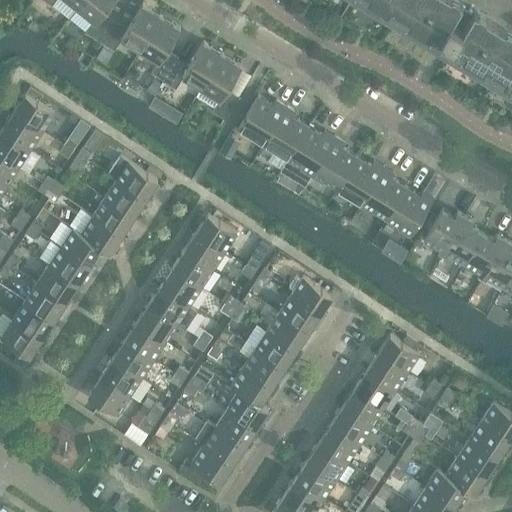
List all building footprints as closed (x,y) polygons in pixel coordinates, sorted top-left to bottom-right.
[(103,11),(111,0),(83,0),(78,7),(94,20),(85,32),(102,42),(115,19),(103,11)] [(360,0),(435,46),(437,44),(448,51),(447,53),(511,93),(511,32),(474,9),(473,11),(461,4),(463,2),(459,0),(360,0)] [(140,49),(161,15),(142,3),(128,26),(115,19),(102,42),(114,50),(122,38),(140,49)] [(166,50),(180,27),(161,15),(140,49),(158,60),(151,72),(162,80),(177,56),(166,50)] [(201,87),(222,52),(203,41),(189,64),(177,56),(162,80),(176,88),(183,76),(201,87)] [(227,87),(242,64),(222,52),(201,87),(219,98),(212,110),(225,118),(239,95),(227,87)] [(42,130),(54,112),(26,93),(14,112),(42,130)] [(262,144),(282,112),(286,106),(276,99),(273,104),(258,95),(238,127),(252,136),(251,137),(262,144)] [(288,158),(308,125),(294,117),(296,112),(286,106),(282,112),(262,144),(274,151),(275,150),(288,158)] [(42,130),(14,112),(2,129),(31,148),(42,130)] [(311,174),(335,136),(325,130),(322,134),(308,125),(288,158),(301,166),(300,168),(311,174)] [(31,148),(2,129),(0,132),(0,153),(19,166),(31,148)] [(73,149),(78,142),(68,136),(64,143),(73,149)] [(336,188),(356,155),(342,147),(345,142),(335,136),(311,174),(323,182),(324,180),(336,188)] [(68,157),(73,149),(64,143),(58,151),(68,157)] [(87,159),(92,151),(82,145),(77,152),(87,159)] [(82,166),(87,159),(77,152),(72,160),(82,166)] [(19,166),(0,153),(0,179),(7,184),(19,166)] [(360,205),(384,166),(374,160),(371,165),(356,155),(336,188),(350,196),(349,198),(360,205)] [(145,199),(158,179),(128,160),(116,179),(145,199)] [(386,218),(406,186),(392,177),(394,173),(384,166),(360,205),(372,212),(373,210),(386,218)] [(51,187),(56,180),(47,174),(42,181),(51,187)] [(145,199),(116,179),(105,196),(133,216),(145,199)] [(61,193),(65,186),(56,180),(51,187),(61,193)] [(46,195),(51,187),(42,181),(37,189),(46,195)] [(410,236),(434,197),(424,191),(420,195),(406,186),(386,218),(399,226),(398,228),(410,236)] [(56,201),(61,193),(51,187),(46,195),(56,201)] [(133,216),(105,196),(92,215),(121,234),(133,216)] [(25,222),(30,214),(21,208),(16,216),(25,222)] [(442,256),(465,216),(457,211),(454,215),(442,208),(424,240),(440,249),(438,253),(442,256)] [(237,233),(209,214),(197,232),(225,251),(237,233)] [(121,234),(92,215),(81,233),(101,248),(109,253),(121,234)] [(20,229),(25,222),(16,216),(11,223),(20,229)] [(464,263),(482,232),(471,225),(474,220),(465,216),(442,256),(446,258),(448,254),(464,263)] [(39,231),(44,223),(34,217),(30,224),(39,231)] [(34,238),(39,231),(30,224),(25,232),(34,238)] [(101,248),(81,233),(73,228),(61,246),(89,265),(101,248)] [(225,251),(197,232),(184,250),(213,269),(225,251)] [(482,278),(505,238),(497,234),(494,238),(482,232),(464,263),(480,272),(477,276),(482,278)] [(504,286),(511,271),(511,249),(510,248),(511,245),(511,242),(505,238),(482,278),(486,281),(488,277),(504,286)] [(89,265),(61,246),(49,264),(77,283),(89,265)] [(262,260),(267,252),(259,246),(254,254),(262,260)] [(213,269),(184,250),(172,268),(201,287),(213,269)] [(402,263),(407,254),(401,251),(395,259),(402,263)] [(15,267),(20,259),(11,253),(6,261),(15,267)] [(255,270),(260,263),(251,256),(246,264),(255,270)] [(10,274),(15,267),(6,261),(1,268),(10,274)] [(77,283),(49,264),(37,282),(66,301),(77,283)] [(250,277),(255,270),(246,264),(241,271),(250,277)] [(269,279),(274,272),(264,265),(260,273),(269,279)] [(201,287),(172,268),(161,286),(189,305),(201,287)] [(264,287),(269,279),(260,273),(254,280),(264,287)] [(333,295),(304,276),(292,294),(321,314),(333,295)] [(66,301),(37,282),(25,301),(54,320),(66,301)] [(189,305),(161,286),(149,304),(178,323),(189,305)] [(505,320),(510,310),(476,292),(470,302),(505,320)] [(233,308),(238,300),(229,294),(224,301),(233,308)] [(321,314),(292,294),(280,312),(309,332),(321,314)] [(242,314),(248,306),(238,300),(233,308),(242,314)] [(54,320),(25,301),(13,318),(42,337),(54,320)] [(228,315),(233,308),(224,301),(219,309),(228,315)] [(165,341),(178,323),(149,304),(137,322),(165,341)] [(238,321),(242,314),(233,308),(228,315),(238,321)] [(309,332),(280,312),(267,331),(296,350),(309,332)] [(42,337),(13,318),(1,337),(30,356),(42,337)] [(165,341),(137,322),(124,340),(153,359),(165,341)] [(207,342),(212,334),(203,328),(198,336),(207,342)] [(296,350),(267,331),(255,349),(284,369),(296,350)] [(402,341),(391,334),(379,352),(408,371),(420,353),(413,348),(402,341)] [(407,335),(402,341),(413,348),(417,342),(407,335)] [(203,349),(207,342),(198,336),(193,343),(203,349)] [(221,351),(226,344),(217,337),(212,345),(221,351)] [(153,359),(124,340),(113,358),(142,377),(153,359)] [(216,359),(221,351),(212,345),(207,352),(216,359)] [(284,369),(255,349),(244,366),(273,385),(284,369)] [(408,371),(379,352),(367,370),(396,389),(408,371)] [(142,377),(113,358),(101,376),(130,395),(142,377)] [(183,379),(188,371),(179,365),(174,372),(183,379)] [(273,385),(244,366),(231,386),(239,391),(261,404),(273,385)] [(396,389),(367,370),(356,387),(384,406),(396,389)] [(179,386),(183,379),(174,372),(169,380),(179,386)] [(198,387),(202,380),(193,374),(189,380),(198,387)] [(117,414),(130,395),(101,376),(88,395),(117,414)] [(438,390),(442,383),(433,377),(429,384),(438,390)] [(193,395),(198,387),(189,380),(183,388),(193,395)] [(433,398),(438,390),(429,384),(423,392),(433,398)] [(452,399),(456,392),(447,386),(442,393),(452,399)] [(372,425),(384,406),(356,387),(343,406),(372,425)] [(257,427),(269,409),(261,404),(239,391),(228,408),(257,427)] [(446,407),(452,399),(442,393),(437,401),(446,407)] [(160,414),(165,407),(155,401),(151,408),(160,414)] [(511,436),(511,412),(494,401),(481,420),(510,439),(511,436)] [(372,425),(343,406),(332,424),(360,442),(372,425)] [(155,422),(160,414),(151,408),(146,415),(155,422)] [(257,427),(228,408),(216,425),(245,444),(257,427)] [(174,423),(179,416),(169,410),(164,417),(174,423)] [(417,427),(421,421),(412,415),(407,421),(416,427),(417,427)] [(169,431),(174,423),(164,417),(159,424),(169,431)] [(416,427),(407,421),(402,418),(396,426),(411,435),(416,427)] [(510,439),(481,420),(469,438),(499,457),(510,439)] [(426,433),(430,427),(421,421),(417,427),(426,433)] [(360,442),(332,424),(320,441),(348,460),(360,442)] [(245,444),(216,425),(204,444),(233,463),(245,444)] [(413,452),(426,433),(417,427),(416,427),(411,435),(413,437),(406,447),(413,452)] [(499,457),(469,438),(458,455),(487,474),(499,457)] [(348,460),(320,441),(308,460),(336,479),(348,460)] [(233,463),(204,444),(191,463),(207,473),(221,482),(233,463)] [(390,462),(395,455),(385,449),(381,456),(390,462)] [(458,455),(446,473),(446,474),(467,487),(467,488),(475,493),(487,474),(458,455)] [(385,470),(390,462),(381,456),(376,464),(385,470)] [(207,473),(191,463),(186,458),(178,470),(199,484),(207,473)] [(417,473),(407,467),(409,464),(399,458),(395,465),(404,471),(414,478),(417,473)] [(336,479),(308,460),(296,478),(324,497),(336,479)] [(399,479),(404,471),(395,465),(389,473),(399,479)] [(467,487),(446,474),(446,473),(438,468),(426,486),(456,505),(467,488),(467,487)] [(314,511),(324,497),(296,478),(284,495),(309,511),(314,511)] [(371,491),(353,479),(349,485),(357,490),(367,497),(371,491)] [(451,511),(456,505),(426,486),(414,504),(426,511),(451,511)] [(361,506),(367,497),(357,490),(352,500),(361,506)] [(380,507),(385,500),(376,494),(371,501),(380,507)] [(309,511),(284,495),(273,511),(309,511)] [(353,506),(338,496),(334,501),(349,511),(353,506)] [(370,511),(377,511),(380,507),(371,501),(366,509),(370,511)]
